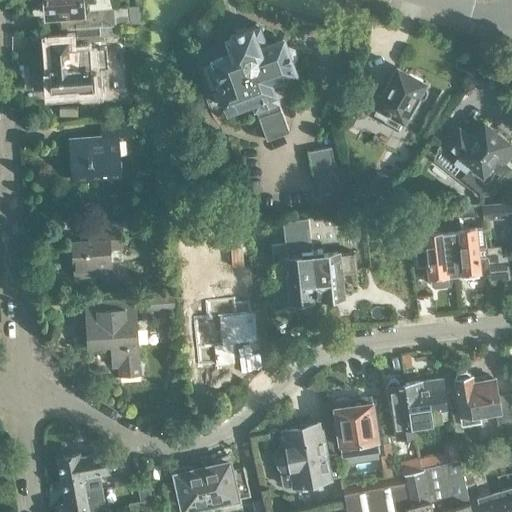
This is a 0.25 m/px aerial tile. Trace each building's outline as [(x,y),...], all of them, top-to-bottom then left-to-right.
[(62,29),(76,28),(99,26),(100,26),(116,25),(116,24),(129,23),(127,6),(115,7),(115,6),(90,8),(89,0),(44,0),(46,14),(60,13),(62,29)] [(266,43),(261,28),(262,25),(255,22),(254,26),(241,31),(228,36),(234,50),(215,57),(216,61),(204,65),(212,86),(220,83),(229,106),(252,98),(262,127),(267,140),(289,132),(270,80),(294,70),(291,61),(294,60),(297,54),(294,47),(289,45),(285,46),(282,37),(266,43)] [(116,25),(100,26),(100,36),(117,35),(116,25)] [(99,26),(76,28),(78,41),(101,39),(100,36),(99,26)] [(97,47),(94,45),(67,47),(67,41),(52,42),(54,66),(52,66),(53,70),(52,70),(52,72),(49,72),(47,76),(47,84),(51,86),(53,86),(53,88),(77,86),(80,90),(87,89),(90,85),(100,84),(98,66),(96,67),(95,58),(97,57),(97,47)] [(382,96),(371,90),(360,109),(383,122),(384,120),(389,123),(390,120),(394,122),(397,116),(403,120),(416,98),(417,98),(418,98),(419,99),(421,98),(422,98),(424,97),(424,96),(425,95),(425,94),(426,94),(426,92),(426,91),(425,89),(425,88),(423,87),(422,86),(424,83),(398,68),(382,96)] [(353,114),(360,86),(345,82),(339,111),(353,114)] [(118,136),(135,134),(134,115),(100,117),(101,135),(69,137),(71,179),(120,176),(118,136)] [(457,176),(479,194),(493,192),(511,169),(504,163),(511,153),(511,145),(484,124),(473,139),(455,125),(437,148),(455,162),(456,160),(464,167),(457,176)] [(331,146),(308,151),(313,175),(315,174),(319,194),(345,188),(340,165),(335,166),(331,146)] [(375,208),(411,204),(409,196),(392,182),(375,204),(375,208)] [(490,219),(511,217),(511,201),(489,203),(490,219)] [(112,218),(129,217),(128,205),(112,207),(112,218)] [(461,228),(459,216),(458,205),(448,206),(456,270),(464,269),(465,277),(479,275),(478,267),(480,267),(479,258),(488,257),(488,248),(484,225),(461,228)] [(448,282),(447,271),(456,270),(448,206),(437,207),(438,218),(440,231),(425,233),(430,273),(432,273),(433,284),(436,286),(445,285),(448,282)] [(316,242),(336,239),(334,215),(309,217),(312,248),(317,290),(323,290),(323,296),(325,296),(325,298),(330,301),(338,301),(341,296),(341,294),(343,294),(341,271),(356,269),(354,251),(339,253),(339,251),(337,251),(337,246),(317,247),(316,242)] [(312,248),(309,217),(284,219),(286,241),(272,243),(274,262),(270,266),(271,273),(275,277),(275,279),(289,277),(291,299),(293,299),(294,301),(298,305),(307,304),(310,300),(310,297),(312,297),(312,291),(317,290),(312,248)] [(124,230),(141,229),(140,218),(123,219),(124,230)] [(112,264),(111,249),(121,248),(119,224),(88,227),(89,240),(72,241),(75,276),(99,274),(99,279),(114,278),(113,264),(112,264)] [(488,248),(488,257),(492,285),(510,283),(507,257),(501,258),(500,247),(488,248)] [(152,283),(162,282),(160,270),(150,271),(152,283)] [(146,296),(147,311),(175,309),(174,294),(146,296)] [(141,375),(137,318),(135,298),(89,301),(91,337),(87,337),(88,347),(111,345),(113,366),(119,366),(120,376),(141,375)] [(208,318),(191,319),(195,369),(229,367),(228,349),(254,347),(252,316),(240,317),(238,299),(207,301),(208,318)] [(471,376),(470,373),(467,371),(458,372),(456,376),(457,379),(455,379),(462,423),(482,420),(480,412),(499,408),(503,432),(501,432),(505,449),(511,447),(511,410),(511,406),(510,397),(500,399),(496,378),(473,382),(472,376),(471,376)] [(411,425),(405,383),(405,381),(399,382),(396,378),(390,379),(388,383),(389,390),(392,390),(394,405),(391,406),(394,427),(397,427),(399,436),(413,434),(411,425)] [(405,383),(411,425),(443,420),(441,410),(446,409),(441,378),(405,383)] [(340,445),(379,440),(373,401),(372,401),(371,395),(349,398),(347,396),(337,398),(335,400),(336,406),(334,406),(340,445)] [(287,487),(339,477),(341,476),(336,452),(326,454),(320,422),(284,429),(285,434),(280,435),(282,443),(274,450),(278,467),(280,468),(283,485),(287,487)] [(447,461),(460,458),(457,441),(444,444),(447,461)] [(105,453),(79,457),(78,453),(58,456),(63,478),(79,475),(83,491),(89,489),(87,484),(101,482),(100,471),(108,470),(107,467),(113,466),(115,464),(113,454),(109,452),(105,453)] [(212,465),(202,467),(210,504),(251,494),(244,465),(231,469),(230,462),(233,460),(229,454),(211,462),(212,465)] [(394,475),(360,481),(359,481),(342,485),(342,484),(340,485),(344,511),(472,511),(467,495),(466,486),(486,480),(484,470),(481,457),(461,461),(460,458),(447,461),(422,468),(401,474),(394,475)] [(401,474),(422,468),(419,457),(392,465),(394,475),(401,474)] [(173,511),(210,504),(202,467),(192,469),(192,466),(171,467),(172,474),(175,474),(176,481),(163,484),(169,511),(173,511)] [(359,481),(360,481),(359,481),(357,469),(342,472),(344,484),(342,484),(342,485),(359,481)] [(496,511),(511,511),(511,472),(506,474),(498,476),(502,490),(507,506),(496,510),(496,511)] [(83,491),(79,475),(63,478),(68,502),(63,503),(64,507),(61,508),(59,511),(106,511),(101,487),(89,489),(83,491)] [(107,487),(120,484),(118,475),(105,478),(107,487)] [(490,494),(488,489),(489,489),(486,480),(466,486),(467,495),(472,511),(496,511),(496,510),(507,506),(502,490),(490,494)] [(143,511),(149,511),(146,497),(127,501),(129,511),(143,511)] [(264,511),(261,498),(249,501),(251,511),(264,511)]
